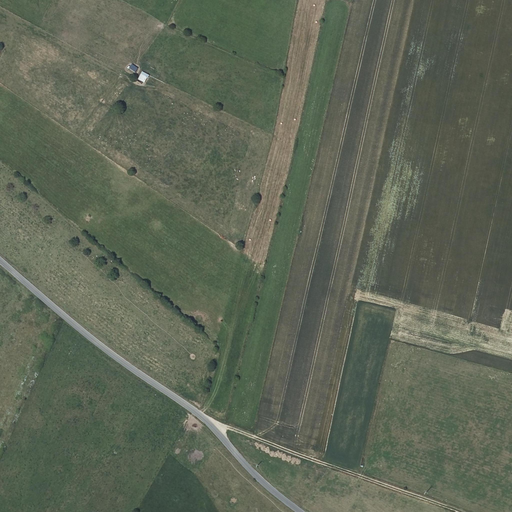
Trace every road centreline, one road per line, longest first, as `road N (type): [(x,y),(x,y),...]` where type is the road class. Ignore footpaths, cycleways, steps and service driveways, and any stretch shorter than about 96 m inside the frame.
road 1 (tertiary): [(301,511),(199,412),(114,357),(0,260)]
road 2 (track): [(462,511),(199,412)]
